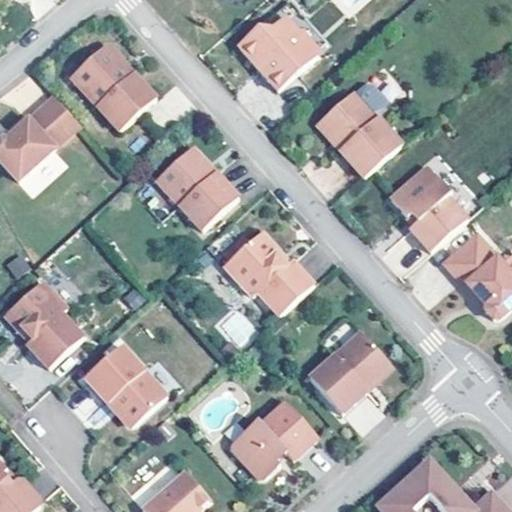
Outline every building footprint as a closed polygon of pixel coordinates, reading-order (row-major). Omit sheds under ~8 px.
[(290,0),(286,0),(237,42),(277,88),(316,53),(313,49),(290,22),(301,13),(290,0)] [(301,13),(290,22),(313,49),(325,39),(301,13)] [(105,41),(68,74),(118,129),(154,96),(131,70),(127,73),(120,65),(120,58),(105,41)] [(131,70),(120,58),(120,65),(127,73),(131,70)] [(355,89),(375,112),(385,104),(385,96),(372,81),(365,81),(355,89)] [(354,87),(316,120),(328,134),(335,135),(343,143),(339,147),(364,175),(402,142),(375,112),(355,89),(354,87)] [(78,124),(51,94),(27,116),(23,113),(13,123),(12,128),(4,135),(0,135),(0,160),(16,179),(78,124)] [(13,123),(0,134),(0,135),(4,135),(12,128),(13,123)] [(335,135),(328,134),(339,147),(343,143),(335,135)] [(187,148),(155,177),(201,229),(237,196),(214,170),(210,174),(204,167),(204,160),(194,149),(187,148)] [(214,170),(204,160),(204,167),(210,174),(214,170)] [(426,164),(390,196),(407,215),(411,212),(417,219),(414,222),(409,226),(430,250),(467,218),(447,195),(451,192),(426,164)] [(411,212),(407,215),(414,222),(417,219),(411,212)] [(229,257),(223,263),(251,294),(256,289),(278,314),(313,283),(290,258),(288,260),(285,263),(275,252),(278,249),(260,229),(248,240),(243,235),(233,243),(238,249),(229,257)] [(443,261),(472,294),(477,295),(485,303),(484,308),(493,318),(498,319),(511,306),(511,272),(503,263),(476,232),(443,261)] [(233,243),(224,251),(229,257),(238,249),(233,243)] [(288,260),(278,249),(275,252),(285,263),(288,260)] [(15,279),(30,270),(21,254),(6,263),(15,279)] [(511,255),(503,263),(511,272),(511,255)] [(40,278),(3,312),(17,328),(20,325),(30,336),(27,339),(25,341),(48,366),(82,336),(60,311),(65,306),(40,278)] [(132,311),(145,303),(136,288),(123,296),(132,311)] [(477,295),(472,294),(484,308),(485,303),(477,295)] [(20,325),(17,328),(27,339),(30,336),(20,325)] [(359,330),(307,376),(340,413),(366,389),(363,385),(370,379),(377,379),(392,366),(359,330)] [(237,351),(227,341),(217,350),(227,360),(237,351)] [(251,342),(241,351),(249,360),(259,351),(251,342)] [(119,343),(82,376),(106,402),(110,398),(117,407),(117,414),(125,424),(133,424),(165,395),(119,343)] [(370,379),(363,385),(366,389),(377,379),(370,379)] [(344,413),(362,435),(384,418),(366,395),(344,413)] [(110,398),(106,402),(117,414),(117,407),(110,398)] [(316,437),(284,401),(259,423),(256,419),(231,441),(230,449),(256,478),(263,478),(278,465),(275,461),(284,453),(291,460),(316,437)] [(429,460),(380,505),(387,511),(413,511),(411,509),(428,494),(443,511),(509,511),(490,491),(472,508),(429,460)] [(0,511),(29,511),(37,505),(38,498),(20,479),(13,478),(9,482),(0,471),(4,468),(0,462),(0,511)] [(140,507),(176,475),(168,466),(132,497),(140,507)] [(13,478),(4,468),(0,471),(9,482),(13,478)] [(184,471),(141,510),(143,511),(196,511),(195,511),(198,509),(209,499),(184,471)]
